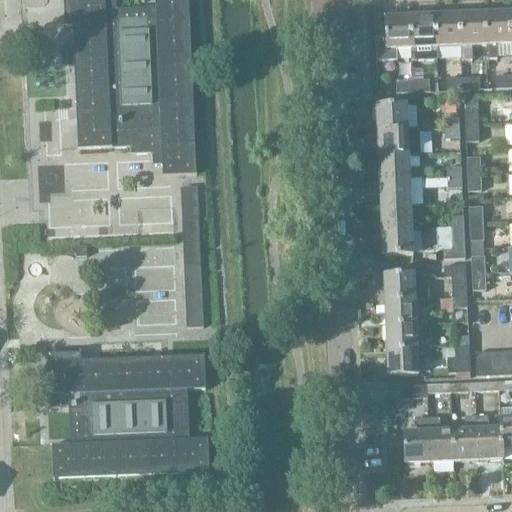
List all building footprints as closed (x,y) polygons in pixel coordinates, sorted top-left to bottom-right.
[(63,0),(65,29),(72,29),(78,152),(131,150),(131,157),(153,156),(153,168),(163,167),(164,177),(162,177),(162,179),(197,178),(197,176),(196,176),(187,0),(156,0),(157,12),(116,14),(115,0),(63,0)] [(496,47),(511,47),(510,15),(485,16),(486,48),(487,62),(497,61),(496,47)] [(460,17),(461,49),(462,63),(472,62),(471,48),(486,48),(485,16),(460,17)] [(460,17),(435,19),(437,50),(461,49),(460,17)] [(435,19),(410,20),(412,51),(437,50),(435,19)] [(412,51),(410,20),(385,21),(386,40),(376,40),(377,63),(396,62),(396,52),(412,51)] [(511,91),(511,78),(496,79),(496,92),(511,91)] [(480,80),(463,81),(463,93),(480,93),(480,80)] [(463,93),(463,81),(446,81),(447,94),(463,93)] [(430,82),(413,83),(414,95),(430,95),(430,82)] [(414,95),(413,83),(396,83),(397,96),(414,95)] [(377,108),(378,134),(408,133),(407,107),(377,108)] [(465,128),(478,127),(477,111),(464,111),(465,128)] [(445,121),(445,131),(460,131),(459,120),(445,121)] [(478,127),(465,128),(465,145),(479,144),(478,127)] [(460,131),(445,131),(446,142),(460,141),(460,131)] [(379,159),(409,157),(421,157),(420,132),(408,133),(378,134),(379,159)] [(410,182),(420,182),(422,182),(421,170),(409,171),(409,157),(379,159),(380,183),(410,182)] [(467,178),(480,177),(479,160),(466,161),(467,178)] [(447,170),(447,181),(462,180),(461,170),(447,170)] [(480,177),(467,178),(468,194),(481,194),(480,177)] [(462,180),(447,181),(448,191),(462,191),(462,180)] [(420,182),(410,182),(380,183),(381,208),(411,207),(421,206),(420,182)] [(381,208),(382,233),(412,232),(411,207),(381,208)] [(469,227),(482,227),(482,210),(469,210),(469,227)] [(449,230),(463,230),(463,219),(449,219),(449,230)] [(199,220),(182,221),(184,269),(201,268),(199,220)] [(482,227),(469,227),(470,244),(483,244),(482,227)] [(463,230),(449,230),(450,250),(443,251),(443,262),(465,261),(463,230)] [(412,232),(382,233),(383,258),(413,257),(412,232)] [(75,249),(76,260),(86,259),(86,248),(75,249)] [(472,277),(485,276),(484,259),(471,260),(472,277)] [(452,301),(466,300),(465,268),(443,269),(444,280),(451,280),(452,301)] [(485,276),(472,277),(472,294),(486,293),(485,276)] [(429,302),(429,291),(415,291),(414,277),(384,278),(385,304),(415,302),(429,302)] [(466,300),(452,301),(452,311),(467,310),(466,300)] [(385,304),(386,329),(416,327),(415,302),(385,304)] [(430,351),(430,340),(417,341),(416,327),(386,329),(387,353),(424,352),(430,351)] [(454,350),(469,350),(468,339),(454,340),(454,350)] [(469,350),(454,350),(455,360),(447,361),(448,376),(470,375),(469,350)] [(425,362),(424,352),(387,353),(388,378),(419,377),(418,362),(425,362)] [(51,409),(71,409),(72,446),(52,447),(53,482),(209,475),(208,441),(188,442),(186,393),(206,393),(205,358),(82,363),(81,355),(49,356),(50,398),(51,409)] [(476,356),(477,380),(491,379),(490,355),(476,356)] [(490,355),(491,379),(505,378),(504,355),(490,355)] [(511,384),(499,385),(499,393),(511,392),(511,384)] [(499,385),(475,386),(475,394),(499,393),(499,385)] [(475,386),(451,387),(451,396),(475,394),(475,386)] [(451,387),(427,388),(428,397),(451,396),(451,387)] [(428,397),(427,388),(402,389),(403,402),(428,401),(428,397)] [(466,433),(453,434),(454,465),(478,464),(476,419),(465,420),(466,433)] [(488,419),(476,419),(478,464),(503,463),(503,453),(502,431),(501,431),(489,432),(488,419)] [(511,420),(500,421),(501,431),(502,431),(503,453),(511,452),(511,420)] [(430,466),(428,421),(417,422),(418,435),(404,436),(406,467),(430,466)] [(440,421),(428,421),(430,466),(454,465),(453,434),(441,434),(440,421)]
